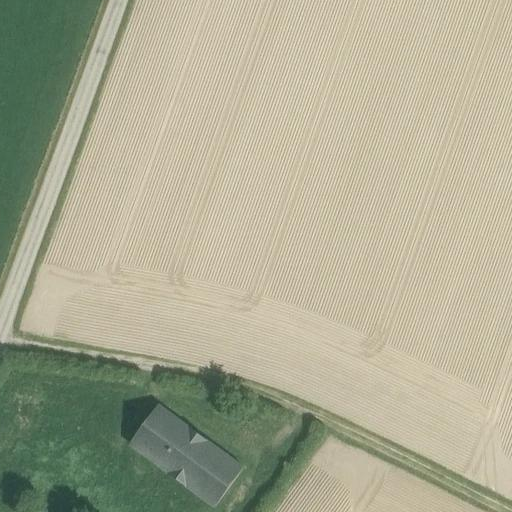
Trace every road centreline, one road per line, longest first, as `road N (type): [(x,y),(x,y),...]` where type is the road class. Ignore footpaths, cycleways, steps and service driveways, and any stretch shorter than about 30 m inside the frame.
road 1 (track): [(511,506),(266,387),(0,335)]
road 2 (unclassified): [(117,0),(0,319)]
